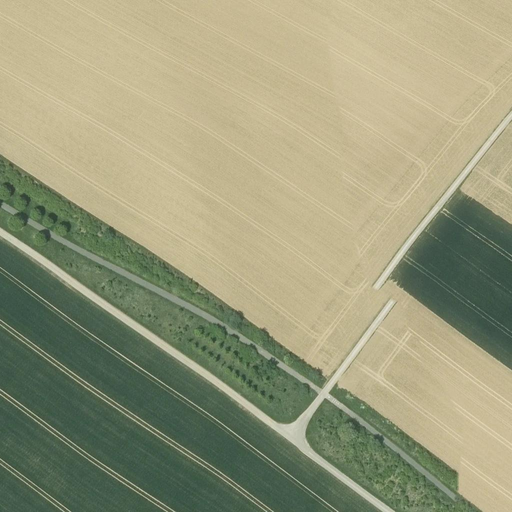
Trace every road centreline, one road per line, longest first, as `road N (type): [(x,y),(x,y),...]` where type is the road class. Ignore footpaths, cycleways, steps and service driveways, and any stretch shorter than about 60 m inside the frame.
road 1 (track): [(511,171),(280,482)]
road 2 (track): [(280,482),(0,271)]
